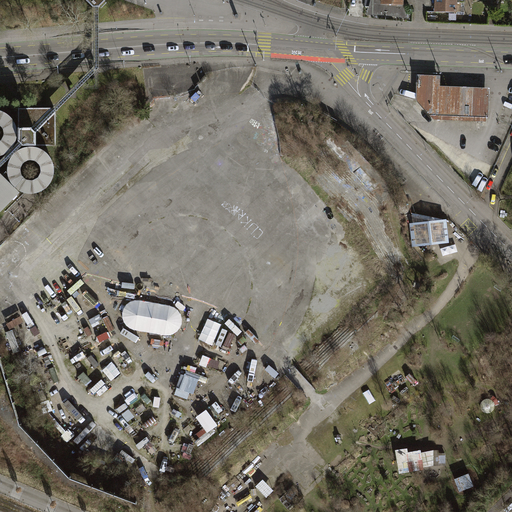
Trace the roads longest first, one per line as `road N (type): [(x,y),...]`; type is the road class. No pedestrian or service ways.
road 1 (unclassified): [(0,57),(144,45),(286,47)]
road 2 (residential): [(511,254),(366,102)]
road 3 (residential): [(384,52),(511,58)]
